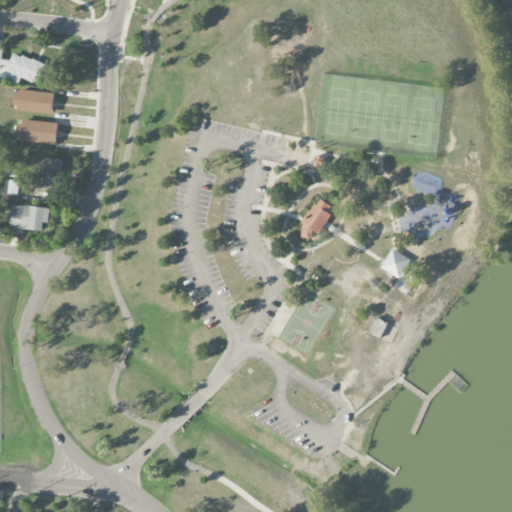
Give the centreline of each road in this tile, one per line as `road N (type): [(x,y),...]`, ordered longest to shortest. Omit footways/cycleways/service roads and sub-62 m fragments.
road 1 (residential): [(151,511),(64,443),(25,356),(31,304),(83,228),(101,174)]
road 2 (residential): [(101,174),(112,33)]
